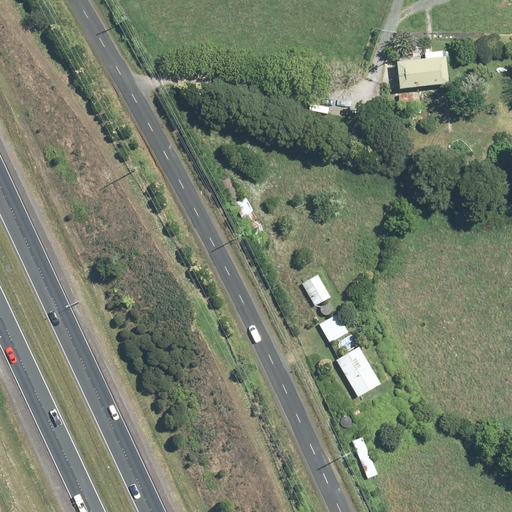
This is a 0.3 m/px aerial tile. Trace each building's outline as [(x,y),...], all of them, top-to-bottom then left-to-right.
[(443,58),(442,52),(426,53),(426,59),(398,61),(400,90),(449,86),(447,57),(443,58)] [(421,94),(399,93),(398,108),(420,108),(421,94)] [(303,278),(306,284),(303,285),(315,308),(333,298),(327,288),(328,287),(319,270),(303,278)] [(339,314),(320,325),(331,343),(350,332),(339,314)] [(361,348),(337,360),(358,398),(381,386),(361,348)] [(363,437),(352,442),(368,480),(379,475),(363,437)]
